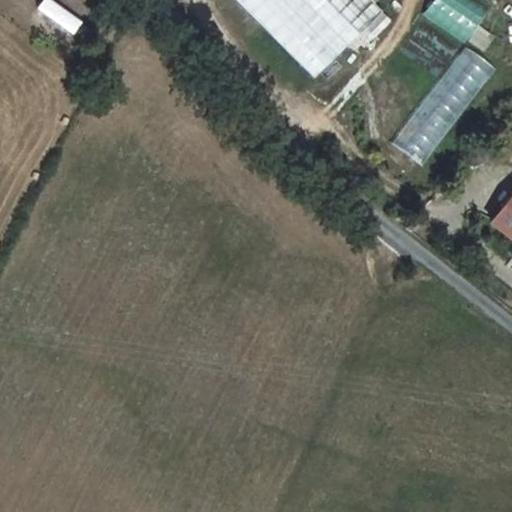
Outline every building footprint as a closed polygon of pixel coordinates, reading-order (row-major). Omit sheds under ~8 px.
[(47,0),(44,0),(38,11),(75,31),(82,19),(47,0)] [(386,13),(376,3),(379,0),(238,0),(318,80),(386,13)] [(474,0),(433,0),(423,18),(469,42),(488,7),(474,0)] [(465,45),(392,141),(422,164),(496,68),(465,45)] [(511,194),(491,223),(511,239),(511,194)]
